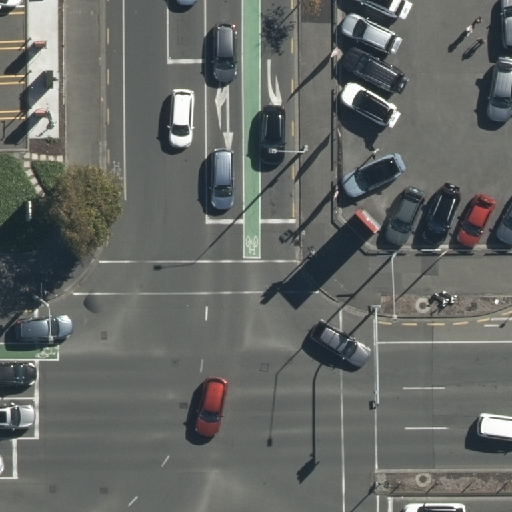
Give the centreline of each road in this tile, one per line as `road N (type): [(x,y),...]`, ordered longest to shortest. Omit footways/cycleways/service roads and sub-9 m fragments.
road 1 (tertiary): [(199,0),(197,414)]
road 2 (primary): [(197,414),(511,413)]
road 3 (primary): [(0,413),(197,414)]
